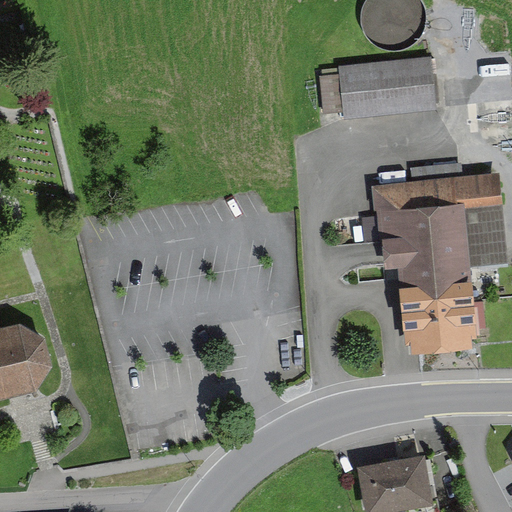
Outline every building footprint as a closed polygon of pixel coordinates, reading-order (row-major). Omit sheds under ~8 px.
[(365,0),(372,22),(382,19),(389,42),(429,31),(420,0),(365,0)] [(335,70),(341,121),(435,110),(429,59),(335,70)] [(402,266),(411,353),(465,348),(456,253),(505,248),(497,173),(378,185),(386,267),(402,266)] [(485,328),(481,299),(470,300),(474,329),(485,328)] [(0,392),(35,384),(49,363),(42,338),(20,325),(0,329),(0,392)] [(359,467),(368,511),(375,511),(432,501),(423,454),(359,467)]
